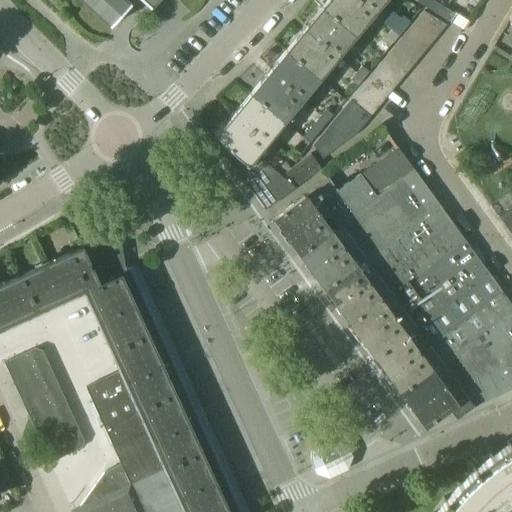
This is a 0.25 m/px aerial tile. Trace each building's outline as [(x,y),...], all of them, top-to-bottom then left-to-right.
[(81,0),(110,26),(130,4),(125,0),(141,0),(150,8),(156,0),(81,0)] [(385,0),(326,0),(321,7),(355,36),(385,0)] [(448,22),(454,12),(438,3),(432,12),(448,22)] [(319,79),(355,36),(321,7),(285,50),(319,79)] [(445,24),(422,11),(415,20),(435,37),(445,24)] [(435,37),(415,20),(408,29),(428,45),(435,37)] [(393,44),(405,30),(397,23),(385,37),(393,44)] [(428,45),(408,29),(401,38),(421,54),(428,45)] [(421,54),(401,38),(393,47),(413,63),(421,54)] [(413,63),(393,47),(386,55),(406,72),(413,63)] [(283,122),(319,79),(285,50),(249,93),(283,122)] [(406,72),(386,55),(379,64),(399,80),(406,72)] [(399,80),(379,64),(372,73),(392,89),(399,80)] [(358,86),(369,72),(364,68),(353,82),(358,86)] [(392,89),(372,73),(364,82),(384,98),(392,89)] [(384,98),(364,82),(357,90),(377,107),(384,98)] [(377,107),(357,90),(350,99),(370,116),(377,107)] [(247,165),(255,155),(283,122),(249,93),(212,136),(243,162),(247,165)] [(355,134),(369,116),(370,116),(350,99),(311,147),(320,159),(355,134)] [(325,107),(316,120),(323,125),(332,113),(325,107)] [(511,307),(462,239),(463,239),(395,145),(384,154),(359,174),(336,191),(327,179),(272,219),(424,427),(449,409),(455,419),(473,406),(511,387),(511,307)] [(294,162),(300,154),(292,148),(286,156),(294,162)] [(272,170),(255,155),(247,165),(243,162),(236,169),(240,174),(265,208),(293,187),(318,168),(308,154),(290,167),(285,160),(272,170)] [(511,206),(498,216),(510,234),(511,233),(511,206)] [(229,511),(121,274),(125,272),(120,241),(82,247),(0,284),(0,330),(83,292),(118,371),(84,386),(120,463),(104,471),(78,507),(71,510),(71,511),(229,511)] [(8,372),(44,356),(42,351),(35,348),(3,362),(8,372)] [(12,382),(49,366),(44,356),(8,372),(12,382)] [(16,392),(53,376),(49,366),(12,382),(16,392)] [(21,402),(57,386),(53,376),(16,392),(21,402)] [(25,412),(62,396),(57,386),(21,402),(25,412)] [(29,422),(66,406),(62,396),(25,412),(29,422)] [(34,432),(71,416),(66,406),(29,422),(34,432)] [(38,442),(75,426),(71,416),(34,432),(38,442)] [(43,452),(79,436),(75,426),(38,442),(43,452)] [(47,462),(79,449),(81,441),(79,436),(43,452),(47,462)] [(314,469),(350,452),(348,447),(345,443),(342,440),(338,437),(333,436),(328,436),(324,437),(319,439),(315,442),(312,446),(310,450),(310,455),(310,459),(311,464),(314,469)] [(511,511),(511,447),(510,445),(507,440),(505,441),(506,443),(491,454),(489,451),(487,453),(489,455),(474,467),(472,465),(471,467),(472,469),(459,482),(457,480),(455,482),(457,483),(445,498),(443,496),(441,498),(443,500),(433,511),(511,511)]
